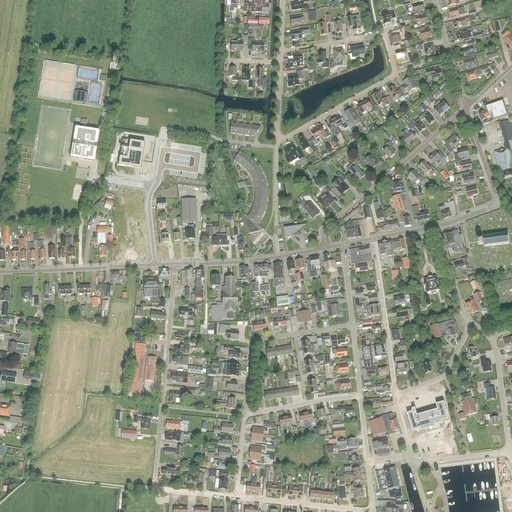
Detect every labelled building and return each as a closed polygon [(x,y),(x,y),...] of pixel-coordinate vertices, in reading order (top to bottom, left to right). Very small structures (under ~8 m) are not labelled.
[(243,5),(243,0),(237,0),(237,6),(241,6),(240,10),(243,11),(243,12),(247,12),(247,5),(243,5)] [(259,0),(253,0),(253,4),(250,4),(249,11),(258,12),(259,8),(259,0)] [(265,5),(264,0),(259,0),(259,8),(262,8),(262,13),(269,13),(269,5),(265,5)] [(304,9),(303,2),(296,3),(296,4),(291,4),(292,11),(304,9)] [(423,3),(416,5),(413,6),(414,11),(412,12),(413,16),(420,13),(420,11),(424,10),(423,3)] [(465,14),(463,7),(453,10),(450,11),(451,16),(456,15),(459,15),(459,16),(465,14)] [(392,19),(396,18),(394,12),(389,14),(388,13),(382,14),(382,17),(380,17),(381,21),(383,21),(384,24),(391,23),(390,19),(392,18),(392,19)] [(428,22),(426,15),(423,16),(422,13),(417,15),(418,17),(416,18),(417,23),(421,22),(421,25),(426,24),(425,23),(428,22)] [(290,18),(291,25),(301,23),(301,21),(303,21),(303,16),(290,18)] [(345,24),(344,17),(341,18),(341,22),(334,23),(336,33),(343,32),(342,25),(345,24)] [(359,20),(352,21),(351,17),(347,17),(348,24),(352,24),(353,31),(360,29),(359,20)] [(326,23),(319,24),(320,32),(320,31),(321,35),(327,35),(326,31),(327,30),(326,23)] [(310,34),(309,28),(300,29),(300,31),(290,33),(292,40),(302,39),(301,36),(310,34)] [(422,39),(431,36),(430,30),(425,31),(424,28),(417,30),(418,33),(420,33),(422,39)] [(470,34),(472,33),(474,31),(473,28),(468,29),(467,30),(467,32),(465,32),(464,32),(461,33),(460,33),(456,35),(457,35),(456,36),(457,39),(457,38),(458,39),(462,38),(462,40),(471,38),(470,34)] [(511,38),(511,37),(509,34),(510,34),(507,30),(502,35),(505,38),(504,39),(510,46),(511,45),(511,46),(511,39),(511,38)] [(401,42),(399,36),(397,36),(397,35),(394,36),(394,37),(392,38),(394,47),(400,46),(401,49),(407,47),(409,46),(408,41),(401,42)] [(237,51),(237,42),(233,41),(234,38),(228,38),(228,44),(231,44),(231,51),(237,51)] [(258,52),(258,43),(254,42),(254,39),(249,39),(249,45),(252,45),(252,52),(258,52)] [(262,43),(258,43),(258,52),(264,52),(264,46),(267,46),(267,40),(262,39),(262,43)] [(436,54),(435,50),(434,50),(433,44),(425,46),(424,43),(418,45),(420,51),(424,49),(426,56),(432,54),(432,55),(436,54)] [(364,46),(351,48),(351,51),(348,52),(347,55),(352,54),(352,58),(359,57),(359,55),(365,54),(364,46)] [(404,54),(406,53),(407,49),(407,47),(401,49),(402,51),(396,53),(398,62),(401,62),(401,63),(404,62),(404,61),(406,60),(404,54)] [(475,54),(473,47),(468,49),(467,48),(464,50),(460,51),(462,57),(469,55),(469,56),(475,54)] [(347,66),(347,55),(344,55),(343,49),(334,50),(335,60),(342,58),(342,66),(347,66)] [(498,56),(496,51),(486,54),(488,59),(498,56)] [(329,62),(325,62),(326,53),(318,53),(318,59),(317,59),(317,64),(323,64),(322,68),(329,68),(329,62)] [(302,55),(293,55),(294,60),(289,60),(289,64),(288,64),(288,66),(289,66),(289,67),(290,67),(291,68),(293,68),(292,67),(303,66),(302,55)] [(464,63),(464,66),(465,66),(465,67),(469,66),(469,69),(479,66),(476,58),(467,60),(467,61),(464,62),(464,63)] [(232,81),(239,81),(239,74),(236,74),(236,68),(230,68),(230,73),(228,73),(228,76),(232,76),(232,81)] [(242,80),(250,81),(250,71),(249,71),(249,69),(244,68),(244,71),(242,71),(242,80)] [(262,72),(262,69),(256,69),(256,79),(258,79),(258,87),(266,87),(267,82),(263,82),(264,72),(262,72)] [(443,78),(441,71),(435,73),(434,69),(427,71),(428,77),(432,76),(433,80),(432,80),(433,82),(439,81),(438,79),(443,78)] [(475,72),(467,74),(469,81),(477,79),(476,76),(482,75),(480,70),(475,71),(475,72)] [(298,80),(304,79),(303,71),(296,71),(297,75),(288,76),(289,83),(288,83),(289,86),(292,86),(299,85),(298,80)] [(417,88),(411,78),(404,82),(407,86),(405,87),(404,86),(401,88),(404,93),(409,91),(410,92),(417,88)] [(398,97),(399,99),(404,96),(400,89),(398,92),(395,86),(389,90),(391,94),(390,94),(393,100),(398,97)] [(443,94),(439,89),(434,94),(437,98),(443,94)] [(87,94),(75,92),(74,101),(86,103),(87,94)] [(383,100),(379,93),(372,97),(378,106),(382,104),(384,108),(390,104),(386,98),(383,100)] [(509,115),(503,99),(485,106),(486,110),(480,113),(482,120),(487,118),(492,116),(494,121),(509,115)] [(369,103),(368,100),(362,103),(367,111),(372,108),(374,112),(377,110),(372,101),(369,103)] [(439,101),(437,103),(445,112),(449,108),(444,102),(442,104),(439,101)] [(367,111),(362,103),(357,106),(359,109),(356,110),(359,116),(361,118),(363,117),(363,113),(367,111)] [(445,112),(437,103),(435,105),(437,107),(434,109),(440,116),(445,112)] [(352,109),(345,112),(350,121),(347,122),(351,129),(354,126),(352,122),(358,119),(352,109)] [(429,115),(427,113),(426,112),(420,117),(422,120),(425,118),(430,124),(434,121),(430,115),(429,115)] [(340,119),(339,116),(334,119),(338,127),(341,125),(344,130),(348,128),(342,118),(340,119)] [(415,127),(416,127),(421,132),(425,129),(421,123),(421,122),(419,119),(415,122),(413,120),(413,121),(410,118),(407,120),(408,122),(413,129),(415,127)] [(338,127),(334,119),(329,122),(330,125),(327,126),(332,134),(337,131),(337,132),(340,130),(338,127)] [(236,134),(238,120),(237,120),(236,123),(231,123),(230,133),(236,134)] [(243,135),(245,121),(243,121),(243,124),(239,124),(239,120),(238,120),(236,134),(243,135)] [(249,136),(251,122),(250,121),(249,125),(245,124),(246,121),(245,121),(243,135),(249,136)] [(511,160),(509,150),(511,149),(511,123),(510,125),(509,121),(503,122),(509,142),(507,142),(509,149),(494,153),(500,175),(502,175),(503,179),(511,176),(511,160)] [(261,126),(261,125),(261,126),(252,125),(252,122),(251,122),(249,136),(254,136),(254,137),(261,126)] [(330,136),(327,130),(325,132),(321,126),(316,129),(321,137),(324,135),(326,138),(330,136)] [(75,127),(75,128),(70,157),(71,158),(93,161),(94,161),(95,161),(99,132),(99,131),(98,130),(76,127),(75,127)] [(318,139),(321,137),(316,129),(311,132),(315,138),(311,140),(315,146),(318,144),(318,143),(320,142),(318,139)] [(391,138),(386,132),(383,135),(388,141),(391,138)] [(407,144),(415,137),(411,132),(407,135),(404,132),(402,134),(405,137),(402,139),(407,144)] [(453,147),(460,141),(455,135),(447,142),(448,143),(444,146),(450,153),(455,149),(453,147)] [(303,136),(299,139),(300,142),(304,150),(310,147),(306,140),(305,140),(303,136)] [(145,142),(122,139),(118,165),(126,167),(126,165),(137,167),(138,161),(142,161),(145,142)] [(390,159),(395,154),(391,149),(393,147),(389,142),(385,145),(388,149),(384,152),(390,159)] [(299,149),(296,150),(293,145),(287,148),(286,152),(289,156),(286,157),(289,161),(292,159),(293,160),(299,157),(300,159),(303,157),(299,149)] [(454,154),(456,162),(462,160),(461,157),(469,156),(467,148),(458,151),(458,153),(454,154)] [(234,162),(239,152),(229,150),(233,165),(234,162)] [(239,164),(246,154),(239,150),(239,152),(234,162),(239,164)] [(439,160),(440,161),(443,165),(446,162),(445,158),(442,155),(440,157),(434,150),(436,152),(429,158),(428,156),(427,156),(435,165),(436,165),(434,164),(439,160)] [(244,168),(253,159),(246,154),(239,164),(244,168)] [(372,170),(379,164),(371,155),(366,159),(365,157),(360,161),(365,167),(368,164),(372,170)] [(248,173),(258,165),(253,159),(244,168),(248,173)] [(355,160),(352,162),(352,163),(346,168),(349,172),(350,171),(359,181),(365,176),(357,167),(359,165),(355,160)] [(462,163),(462,160),(456,162),(457,166),(461,165),(462,171),(472,168),(470,161),(462,163)] [(432,175),(436,171),(432,166),(430,168),(424,162),(419,166),(426,174),(429,172),(432,175)] [(262,172),(258,165),(248,173),(251,178),(262,172)] [(419,176),(416,173),(414,171),(409,176),(415,183),(416,182),(419,180),(421,182),(422,182),(425,179),(421,174),(419,176)] [(448,177),(443,171),(440,173),(445,179),(448,177)] [(265,179),(262,172),(251,178),(253,183),(265,179)] [(342,195),(349,189),(343,183),(346,180),(339,172),(336,175),(339,179),(332,184),(342,195)] [(473,174),(470,175),(470,172),(464,174),(464,176),(463,177),(464,183),(475,181),(473,174)] [(267,187),(265,179),(253,183),(255,189),(267,187)] [(404,192),(403,183),(402,183),(402,181),(394,183),(395,185),(393,185),(394,193),(404,192)] [(471,195),(478,194),(476,187),(466,189),(468,197),(471,196),(471,195)] [(329,194),(328,195),(324,191),(320,194),(322,196),(318,200),(320,203),(325,209),(330,204),(331,205),(335,201),(330,195),(329,194)] [(145,194),(121,197),(122,203),(127,203),(128,206),(146,203),(145,194)] [(267,203),(267,195),(255,195),(254,201),(267,203)] [(406,218),(405,211),(406,211),(401,195),(392,198),(396,212),(399,224),(404,223),(405,228),(411,226),(409,217),(406,218)] [(311,203),(308,205),(304,200),(304,201),(301,196),(296,200),(303,209),(304,209),(313,219),(320,214),(311,203)] [(107,199),(104,208),(111,210),(114,201),(107,199)] [(182,223),(197,223),(196,199),(182,200),(182,223)] [(264,211),(267,203),(254,201),(253,207),(264,211)] [(383,211),(382,211),(380,211),(378,202),(373,203),(377,219),(384,218),(384,217),(383,211)] [(120,233),(120,243),(151,240),(151,233),(149,233),(146,205),(134,207),(134,209),(124,210),(125,217),(118,218),(118,221),(123,220),(124,233),(120,233)] [(443,219),(451,217),(449,210),(445,211),(443,205),(439,206),(443,219)] [(428,212),(419,214),(418,206),(412,207),(414,215),(417,215),(418,221),(429,219),(428,212)] [(261,218),(264,211),(253,207),(250,212),(261,218)] [(371,217),(369,207),(363,209),(365,218),(371,217)] [(257,224),(261,218),(250,212),(247,217),(257,224)] [(257,224),(247,217),(244,214),(249,234),(264,230),(257,224)] [(345,233),(345,235),(347,235),(348,239),(348,240),(357,238),(362,237),(360,227),(359,227),(357,220),(352,222),(352,221),(351,221),(345,226),(347,233),(345,233)] [(400,228),(398,221),(390,223),(392,229),(392,230),(400,228)] [(170,234),(170,228),(169,222),(167,223),(167,230),(165,231),(165,234),(162,235),(162,243),(168,243),(167,234),(170,234)] [(386,223),(377,225),(379,233),(387,231),(392,230),(392,229),(390,223),(386,223)] [(301,235),(297,231),(299,230),(299,229),(300,227),(300,226),(306,225),(284,228),(286,241),(286,240),(290,237),(301,235)] [(46,226),(47,240),(53,240),(53,235),(55,235),(54,226),(46,226)] [(4,246),(9,245),(9,227),(0,227),(0,233),(1,233),(1,238),(4,238),(4,246)] [(106,244),(105,234),(108,233),(108,227),(97,227),(98,244),(99,244),(99,256),(100,256),(101,257),(102,257),(102,256),(106,256),(106,251),(107,251),(107,246),(104,246),(104,244),(106,244)] [(458,230),(446,234),(445,235),(447,246),(448,249),(453,248),(454,251),(465,249),(462,234),(459,235),(458,230)] [(484,247),(509,244),(508,233),(483,236),(483,239),(478,240),(478,245),(484,244),(484,247)] [(71,250),(70,244),(70,241),(71,241),(71,237),(65,237),(66,241),(66,246),(68,246),(68,253),(69,253),(69,258),(75,258),(74,253),(75,253),(75,250),(74,250),(74,249),(71,250)] [(404,239),(392,241),(394,252),(405,250),(404,239)] [(394,255),(394,252),(392,241),(378,244),(379,249),(380,249),(382,259),(384,259),(385,264),(388,264),(387,257),(394,255)] [(372,262),(371,255),(370,246),(359,248),(349,250),(351,265),(355,264),(368,262),(368,263),(372,262)] [(17,260),(17,252),(19,252),(19,249),(13,249),(13,252),(11,252),(11,257),(12,257),(12,260),(17,260)] [(326,274),(337,272),(335,261),(330,262),(329,254),(324,255),(325,262),(324,263),(326,274)] [(315,270),(314,270),(313,265),(320,264),(320,260),(319,260),(318,257),(315,258),(315,257),(309,258),(310,259),(306,260),(308,272),(309,276),(316,275),(315,270)] [(454,265),(456,269),(460,268),(463,268),(463,267),(466,266),(467,269),(467,270),(470,269),(467,257),(461,259),(462,262),(458,263),(458,264),(454,265)] [(295,261),(298,273),(296,274),(297,281),(303,279),(301,269),(305,269),(303,259),(295,261)] [(368,271),(367,262),(368,262),(355,264),(356,264),(357,265),(355,266),(356,269),(360,268),(360,272),(368,271)] [(283,267),(283,264),(282,263),(277,263),(274,264),(275,278),(276,288),(280,288),(284,287),(283,280),(285,280),(284,278),(283,278),(282,272),(284,272),(283,267)] [(262,271),(262,265),(254,266),(256,278),(262,277),(262,274),(261,271),(262,271)] [(268,265),(262,265),(262,271),(261,271),(262,274),(262,277),(267,276),(267,273),(268,273),(268,272),(272,271),(271,265),(268,266),(268,265)] [(246,279),(249,278),(249,267),(240,267),(241,276),(240,277),(240,278),(241,278),(241,281),(247,281),(246,279)] [(158,276),(158,279),(159,280),(165,280),(165,281),(169,281),(169,269),(159,270),(160,276),(158,276)] [(187,278),(193,278),(193,269),(188,269),(188,270),(185,270),(185,272),(181,272),(182,284),(187,284),(187,278)] [(196,273),(196,277),(196,280),(195,293),(195,297),(203,298),(203,293),(201,293),(201,280),(201,279),(204,279),(204,269),(200,269),(200,270),(196,270),(196,273)] [(123,281),(122,276),(119,276),(119,272),(111,273),(111,281),(123,281)] [(215,290),(220,290),(219,276),(211,276),(211,286),(215,286),(215,290)] [(427,293),(440,290),(437,276),(424,279),(427,293)] [(235,287),(235,286),(235,278),(231,278),(229,278),(226,278),(226,287),(223,287),(223,292),(223,298),(222,298),(222,301),(223,301),(223,303),(217,303),(217,306),(211,306),(211,310),(209,310),(209,315),(211,315),(211,321),(222,321),(222,320),(234,320),(234,312),(236,312),(236,307),(238,307),(237,293),(237,287),(235,287)] [(158,279),(153,279),(149,279),(149,280),(143,280),(144,297),(151,297),(152,302),(158,302),(157,297),(157,287),(159,287),(159,280),(158,279)] [(479,287),(476,280),(470,283),(473,289),(479,287)] [(110,298),(111,290),(113,291),(114,286),(103,285),(103,291),(105,291),(105,297),(110,298)] [(368,293),(368,292),(376,291),(375,285),(367,286),(367,290),(363,290),(363,289),(356,290),(356,294),(368,293)] [(9,300),(10,290),(5,289),(4,292),(1,292),(0,297),(0,300),(5,301),(5,299),(9,300)] [(32,298),(32,289),(22,290),(22,299),(29,299),(29,301),(32,301),(32,306),(38,306),(38,298),(34,298),(32,298)] [(483,299),(480,293),(480,292),(474,295),(477,301),(483,299)] [(363,302),(364,304),(368,303),(378,301),(377,296),(372,296),(372,295),(369,295),(369,297),(366,297),(366,301),(363,302)] [(289,304),(288,296),(277,297),(277,306),(289,304)] [(396,306),(405,304),(404,297),(394,299),(396,306)] [(471,314),(479,310),(474,299),(466,303),(471,314)] [(329,317),(332,317),(332,316),(339,315),(338,305),(337,302),(333,302),(327,303),(328,307),(329,317)] [(365,311),(367,311),(368,317),(371,316),(371,317),(372,316),(372,317),(374,317),(374,316),(380,315),(378,305),(364,307),(365,311)] [(197,311),(197,307),(189,306),(189,310),(181,309),(180,316),(191,317),(192,311),(197,311)] [(305,323),(303,312),(299,313),(299,309),(296,309),(297,313),(298,324),(305,323)] [(162,314),(157,314),(157,313),(151,312),(150,318),(157,319),(165,320),(166,315),(165,314),(166,311),(163,310),(162,314)] [(280,320),(280,326),(287,325),(286,319),(282,319),(281,312),(279,312),(280,320)] [(399,323),(409,321),(408,314),(398,316),(399,323)] [(258,316),(260,330),(266,329),(265,322),(262,322),(261,319),(261,315),(258,316)] [(9,323),(10,317),(8,317),(4,316),(3,322),(2,321),(1,325),(6,326),(6,322),(9,323)] [(41,320),(28,318),(27,325),(39,327),(41,320)] [(450,340),(460,337),(456,322),(454,323),(454,320),(438,324),(430,326),(434,339),(442,336),(441,334),(448,332),(450,340)] [(239,332),(230,331),(230,326),(220,325),(219,334),(227,335),(227,339),(230,339),(230,340),(232,341),(235,340),(238,340),(239,332)] [(394,341),(400,340),(399,330),(392,331),(392,335),(393,335),(394,341)] [(141,343),(142,333),(135,332),(134,342),(141,343)] [(345,343),(345,339),(343,339),(343,337),(336,338),(330,338),(331,346),(337,345),(340,345),(340,344),(345,343)] [(511,344),(510,337),(503,339),(506,348),(510,346),(511,350),(511,344)] [(29,346),(10,342),(7,353),(28,356),(29,346)] [(132,382),(131,393),(141,394),(142,392),(144,392),(145,380),(154,381),(154,379),(154,376),(154,375),(155,371),(156,371),(156,368),(157,366),(157,363),(156,363),(156,360),(156,358),(147,357),(148,348),(146,348),(146,345),(136,344),(135,355),(136,355),(135,361),(134,361),(133,375),(134,376),(133,382),(132,382)] [(362,348),(364,360),(364,361),(373,360),(372,357),(375,356),(376,357),(377,358),(378,357),(385,356),(385,352),(384,352),(383,345),(362,348)] [(240,358),(241,351),(234,350),(234,347),(225,346),(225,351),(228,351),(228,349),(231,350),(230,357),(240,358)] [(291,346),(283,348),(284,355),(292,354),(291,346)] [(311,354),(311,350),(317,349),(317,347),(302,349),(303,355),(311,354)] [(478,350),(475,351),(474,347),(469,348),(470,351),(468,351),(470,358),(476,357),(476,356),(479,355),(478,350)] [(284,355),(283,348),(274,349),(275,357),(284,355)] [(275,357),(274,349),(266,350),(267,358),(275,357)] [(340,357),(347,356),(346,350),(343,350),(343,349),(334,350),(335,359),(340,358),(340,357)] [(395,359),(395,360),(396,360),(396,361),(404,360),(403,357),(406,356),(405,352),(402,353),(402,354),(399,354),(399,355),(396,356),(396,358),(395,359)] [(486,362),(486,360),(486,358),(481,358),(481,360),(482,366),(483,366),(484,372),(491,371),(490,361),(486,362)] [(425,365),(423,360),(423,359),(420,360),(423,368),(424,368),(426,374),(432,372),(429,363),(425,365)] [(408,366),(407,362),(405,362),(396,363),(397,373),(407,372),(406,366),(408,366)] [(341,373),(348,372),(348,365),(345,366),(345,365),(336,366),(337,374),(342,374),(341,373)] [(189,373),(202,374),(203,367),(190,366),(189,373)] [(212,373),(212,369),(207,369),(206,376),(215,377),(216,373),(212,373)] [(24,379),(33,380),(34,372),(25,371),(24,379)] [(2,372),(1,377),(1,380),(15,382),(16,374),(2,372)] [(187,383),(188,374),(177,373),(177,374),(173,374),(173,375),(172,375),(171,380),(177,380),(176,382),(187,383)] [(206,377),(205,390),(213,390),(214,377),(206,377)] [(237,389),(238,383),(231,382),(231,379),(224,378),(224,382),(228,383),(227,388),(237,389)] [(343,389),(351,388),(350,381),(347,382),(347,381),(338,382),(338,384),(335,384),(336,388),(339,388),(339,390),(343,390),(343,389)] [(488,399),(496,398),(494,387),(491,387),(490,383),(484,384),(485,388),(486,388),(488,399)] [(376,390),(377,392),(379,393),(386,393),(386,392),(390,392),(390,391),(390,388),(389,388),(389,386),(388,386),(387,384),(382,385),(375,386),(367,387),(368,391),(376,390)] [(318,393),(317,389),(324,388),(323,386),(309,388),(310,394),(318,393)] [(298,388),(289,389),(291,397),(299,396),(298,388)] [(291,397),(289,389),(281,390),(282,398),(291,397)] [(282,398),(281,390),(273,391),(274,399),(282,398)] [(181,399),(181,392),(172,391),(172,393),(170,392),(169,401),(175,402),(176,399),(181,399)] [(274,399),(273,391),(264,392),(265,401),(274,399)] [(466,416),(477,413),(474,399),(472,399),(471,394),(461,396),(463,402),(461,402),(464,412),(458,414),(460,420),(466,418),(466,416)] [(390,398),(384,399),(381,399),(381,401),(375,401),(376,407),(391,405),(392,404),(392,402),(391,400),(390,398)] [(235,409),(236,399),(229,399),(229,403),(226,403),(226,402),(216,401),(216,407),(228,408),(228,409),(235,409)] [(448,415),(444,402),(436,404),(437,408),(417,414),(415,408),(412,409),(413,412),(407,414),(413,432),(420,429),(421,431),(424,430),(425,432),(441,428),(440,424),(443,423),(442,421),(448,420),(447,415),(448,415)] [(0,415),(9,416),(11,405),(0,403),(0,415)] [(324,423),(326,422),(329,422),(329,416),(326,417),(325,410),(318,411),(319,419),(323,418),(324,423)] [(305,428),(308,427),(305,414),(299,415),(300,421),(304,420),(305,428)] [(492,414),(486,415),(487,420),(492,419),(493,426),(500,425),(499,417),(492,418),(492,414)] [(375,436),(387,433),(388,433),(389,435),(395,433),(395,434),(400,432),(399,429),(396,418),(393,419),(391,415),(371,420),(375,436)] [(149,430),(151,419),(143,418),(143,419),(138,418),(138,417),(135,417),(134,423),(137,423),(137,421),(142,422),(141,428),(149,430)] [(288,431),(287,427),(285,418),(279,419),(280,425),(284,424),(285,432),(288,431)] [(179,429),(180,422),(172,421),(172,422),(168,422),(167,427),(169,427),(169,428),(179,429)] [(232,433),(233,425),(222,424),(221,432),(232,433)] [(333,437),(345,435),(344,424),(332,426),(333,437)] [(310,434),(311,439),(320,437),(318,429),(313,430),(313,433),(310,434)] [(166,440),(180,441),(180,435),(181,435),(181,432),(175,431),(175,435),(166,434),(166,440)] [(389,446),(388,439),(389,439),(389,435),(386,435),(387,438),(380,439),(382,448),(389,446)] [(382,448),(380,439),(374,440),(373,437),(370,438),(371,442),(373,442),(374,449),(382,448)] [(436,443),(437,455),(451,453),(449,441),(436,443)] [(177,450),(175,450),(175,449),(167,448),(167,450),(165,450),(164,454),(170,455),(169,456),(174,456),(175,455),(177,455),(177,456),(183,456),(183,455),(184,456),(184,452),(183,452),(184,446),(177,445),(177,450)] [(229,458),(230,450),(220,449),(219,457),(229,458)] [(260,458),(261,454),(250,453),(250,460),(258,460),(257,463),(264,464),(264,459),(260,458)] [(346,453),(338,454),(338,453),(332,454),(333,462),(347,460),(349,460),(349,462),(358,461),(358,460),(359,459),(359,457),(358,457),(358,455),(347,456),(346,453)] [(384,472),(382,473),(383,475),(383,477),(385,477),(386,479),(386,482),(385,482),(385,485),(386,487),(387,486),(388,489),(389,489),(389,492),(389,494),(390,497),(397,498),(401,497),(402,497),(401,493),(401,491),(399,491),(398,487),(400,486),(399,481),(397,477),(396,472),(395,467),(391,468),(390,465),(387,465),(388,469),(383,470),(384,472)] [(177,471),(175,471),(175,468),(167,467),(167,470),(163,469),(162,474),(175,476),(175,475),(177,475),(177,471)] [(207,476),(207,475),(208,475),(208,470),(207,470),(200,469),(200,474),(197,473),(196,484),(203,485),(204,476),(207,476)] [(219,479),(219,489),(227,490),(228,479),(224,479),(224,477),(228,477),(228,472),(219,471),(219,476),(220,476),(220,479),(219,479)] [(345,487),(338,488),(339,496),(346,495),(345,487)] [(353,488),(354,491),(351,491),(352,495),(354,494),(355,498),(363,497),(362,487),(353,488)] [(392,511),(403,511),(404,503),(397,502),(396,505),(388,504),(388,511),(392,511)]
